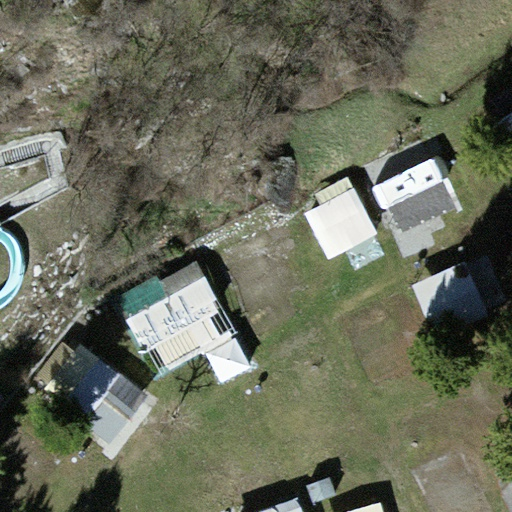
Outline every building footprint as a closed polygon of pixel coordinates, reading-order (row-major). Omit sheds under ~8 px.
[(387,236),(461,209),(437,146),(364,172),(387,236)] [(315,222),(332,260),(377,239),(360,202),(315,222)] [(455,271),(421,290),(442,328),(476,310),(455,271)] [(348,318),(372,375),(416,357),(393,300),(348,318)] [(418,461),(433,511),(483,511),(463,447),(418,461)] [(310,511),(303,491),(238,511),(310,511)] [(331,511),(392,511),(387,496),(331,511)]
